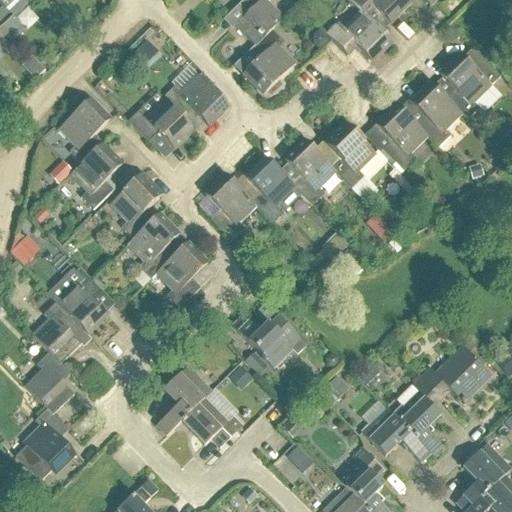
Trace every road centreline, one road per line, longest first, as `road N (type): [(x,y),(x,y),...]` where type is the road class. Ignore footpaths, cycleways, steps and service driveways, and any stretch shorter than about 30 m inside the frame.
road 1 (residential): [(296,511),(241,463),(195,500),(107,406),(133,371),(234,291),(223,252),(171,193)]
road 2 (unclassified): [(142,4),(28,114),(6,199)]
road 3 (residential): [(422,45),(371,89),(332,83),(271,128),(251,116)]
road 4 (residential): [(251,116),(142,4)]
